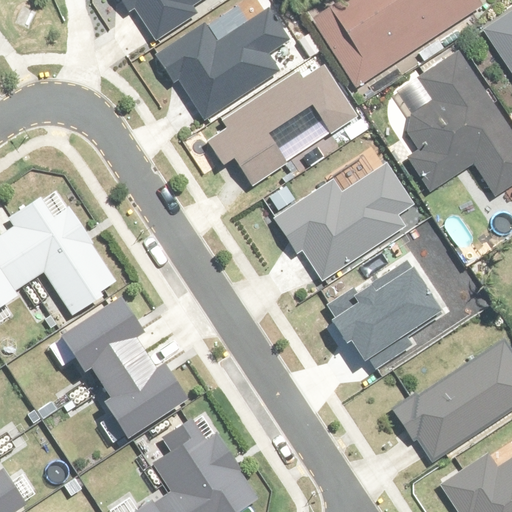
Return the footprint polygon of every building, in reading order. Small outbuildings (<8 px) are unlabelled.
[(118,0),(126,12),(133,8),(153,39),(213,0),(118,0)] [(349,0),(313,24),(356,89),(481,8),(475,0),(349,0)] [(201,27),(153,58),(172,87),(179,83),(204,121),(274,76),(260,55),(283,40),(266,14),(243,29),(242,28),(213,46),(201,27)] [(511,15),(485,34),(511,76),(511,15)] [(407,163),(427,194),(471,166),(494,201),(511,189),(511,132),(461,54),(397,96),(415,124),(403,132),(418,156),(407,163)] [(227,132),(208,144),(223,168),(232,162),(247,185),(279,165),(261,137),(309,107),(326,134),(352,117),(320,70),(302,82),(296,73),(220,121),(227,132)] [(331,183),(273,221),(295,255),(302,251),(323,282),(405,230),(397,217),(412,207),(386,166),(340,196),(331,183)] [(116,287),(56,193),(9,224),(13,231),(0,239),(0,308),(15,299),(12,294),(43,273),(70,316),(116,287)] [(350,304),(324,321),(355,368),(365,362),(371,371),(411,345),(405,336),(435,317),(404,269),(369,291),(366,286),(347,298),(350,304)] [(139,333),(120,301),(46,348),(58,367),(70,360),(86,386),(96,380),(109,401),(99,407),(122,444),(198,396),(182,371),(170,378),(164,367),(154,374),(131,338),(139,333)] [(511,411),(511,354),(504,341),(395,412),(429,465),(511,411)] [(242,511),(257,502),(215,437),(204,444),(191,423),(160,443),(168,456),(156,464),(172,488),(134,511),(242,511)] [(511,511),(511,452),(508,446),(450,480),(437,487),(451,511),(511,511)] [(0,511),(19,511),(40,499),(22,471),(0,485),(0,511)]
